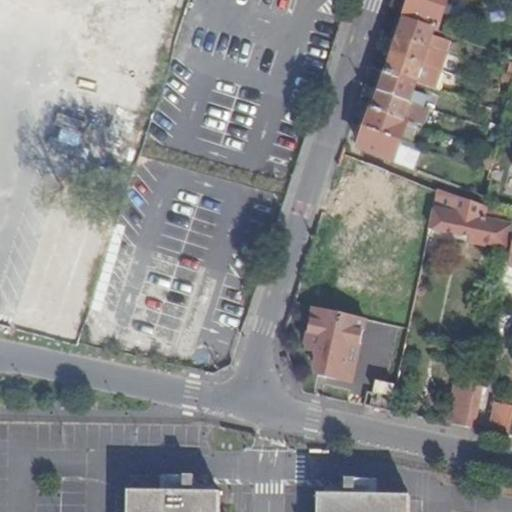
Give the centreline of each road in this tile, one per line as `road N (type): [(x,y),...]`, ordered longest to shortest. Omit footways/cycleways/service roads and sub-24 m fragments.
road 1 (residential): [(250,402),(245,369),(368,0)]
road 2 (residential): [(511,465),(273,416),(250,402)]
road 3 (residential): [(250,402),(0,357)]
